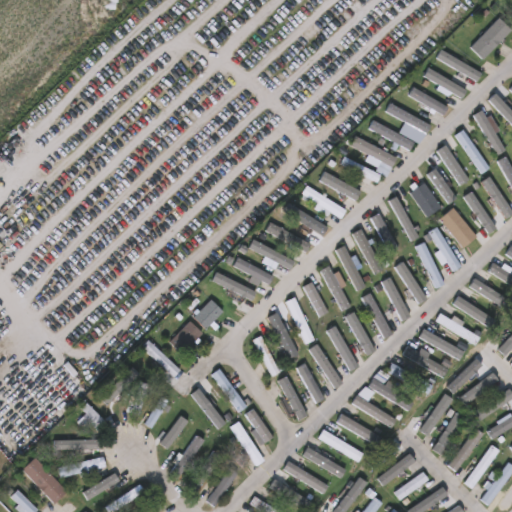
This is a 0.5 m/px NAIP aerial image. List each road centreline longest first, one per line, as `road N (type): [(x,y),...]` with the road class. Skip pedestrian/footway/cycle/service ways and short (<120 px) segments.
road 1 (residential): [(296,445),(229,346),(511,65)]
road 2 (residential): [(511,229),(221,511)]
